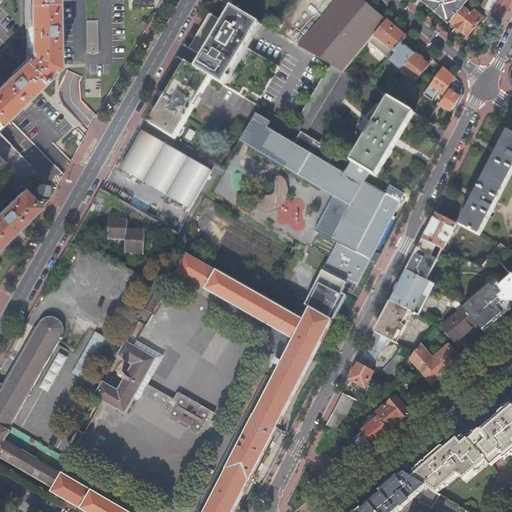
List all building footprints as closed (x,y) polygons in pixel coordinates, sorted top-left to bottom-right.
[(0,127),(56,72),(53,0),(24,0),(25,31),(26,63),(0,87),(0,127)] [(130,0),(131,10),(158,9),(157,0),(130,0)] [(294,0),(271,29),(331,64),(342,71),(344,72),(371,40),(387,20),(371,6),(363,0),(294,0)] [(424,0),(427,2),(450,21),(450,20),(463,5),(466,0),(424,0)] [(511,0),(486,0),(483,7),(491,11),(503,18),(506,13),(511,0)] [(471,12),(463,5),(450,20),(451,21),(451,22),(451,23),(452,24),(452,25),(453,25),(453,26),(454,26),(455,26),(456,26),(457,26),(461,29),(468,35),(483,17),(474,8),(471,12)] [(199,62),(195,68),(211,77),(224,85),(242,96),(246,90),(261,98),(287,54),(284,52),(276,65),(273,63),(274,60),(264,54),(263,57),(246,47),(254,34),(256,30),(261,23),(252,18),(232,7),(228,14),(223,21),(210,14),(205,22),(202,28),(189,48),(202,56),(199,62)] [(88,50),(100,50),(99,20),(88,20),(88,50)] [(371,40),(391,56),(407,37),(391,23),(387,20),(371,40)] [(145,30),(149,24),(143,21),(139,26),(145,30)] [(390,60),(402,70),(402,69),(415,54),(412,51),(409,49),(414,43),(407,37),(391,56),(393,57),(390,60)] [(415,54),(402,69),(416,81),(423,72),(429,65),(415,54)] [(188,64),(186,62),(182,68),(179,74),(166,97),(152,121),(154,123),(185,69),(188,64)] [(208,83),(211,77),(195,68),(188,64),(185,69),(154,123),(152,121),(150,123),(175,139),(197,101),(208,83)] [(298,120),(294,127),(301,131),(305,134),(342,71),(331,64),(298,120)] [(449,90),(457,79),(454,77),(443,68),(424,95),(432,100),(439,91),(445,96),(449,90)] [(395,78),(382,94),(389,98),(401,83),(395,78)] [(445,96),(440,104),(450,111),(460,97),(454,93),(449,90),(445,96)] [(373,125),(351,161),(352,162),(370,172),(377,177),(398,141),(409,122),(412,118),(415,113),(413,112),(389,98),(387,103),(385,106),(373,125)] [(405,194),(390,185),(385,193),(365,181),(370,172),(352,162),(344,175),(328,165),(335,152),(320,142),(305,134),(301,131),(293,144),(268,129),(271,123),(257,114),(247,130),(241,140),(333,196),(350,206),(332,240),(337,243),(323,271),(305,306),(309,308),(332,321),(333,321),(346,295),(342,293),(343,290),(345,287),(354,292),(358,285),(370,260),(373,255),(375,251),(399,204),(405,194)] [(211,171),(142,131),(120,168),(158,189),(190,208),(211,171)] [(471,210),(462,227),(480,236),(494,210),(511,174),(511,133),(511,132),(505,142),(503,141),(498,151),(492,162),(495,163),(482,188),(480,187),(474,198),(469,209),(471,210)] [(492,162),(480,187),(482,188),(495,163),(492,162)] [(39,181),(35,192),(50,197),(53,186),(39,181)] [(101,189),(90,209),(93,211),(96,205),(100,208),(105,200),(108,202),(112,195),(101,189)] [(39,212),(21,194),(12,203),(0,214),(0,249),(11,239),(18,232),(20,230),(39,212)] [(232,194),(229,200),(236,203),(239,198),(232,194)] [(350,206),(333,196),(314,231),(319,234),(332,240),(350,206)] [(469,209),(460,225),(462,227),(471,210),(469,209)] [(257,210),(254,215),(261,219),(264,213),(257,210)] [(429,227),(422,240),(436,247),(444,250),(457,224),(436,213),(429,227)] [(145,230),(127,229),(127,219),(109,218),(108,238),(126,239),(125,251),(144,252),(145,230)] [(436,247),(422,240),(412,261),(407,270),(427,281),(438,260),(431,257),(436,247)] [(501,244),(499,246),(493,254),(499,260),(507,249),(501,244)] [(382,254),(375,251),(370,260),(377,263),(379,259),(382,254)] [(84,511),(233,511),(249,482),(250,483),(258,467),(278,428),(277,427),(283,417),(332,321),(309,308),(305,306),(300,303),(294,314),(186,253),(175,272),(273,328),(293,340),(254,416),(253,415),(225,470),(226,470),(204,511),(128,511),(93,492),(61,473),(5,440),(10,431),(9,430),(58,344),(63,336),(63,334),(64,331),(64,329),(63,327),(63,325),(61,323),(60,321),(58,320),(56,319),(54,318),(52,317),(49,317),(47,318),(45,319),(43,320),(41,321),(40,323),(38,328),(36,327),(3,385),(0,382),(0,458),(52,489),(50,492),(82,511),(84,511)] [(451,307),(456,300),(449,292),(427,281),(407,270),(393,296),(391,301),(414,313),(419,316),(429,296),(451,307)] [(511,276),(502,285),(501,286),(500,285),(498,284),(497,283),(495,282),(494,282),(493,282),(492,283),(492,284),(492,285),(491,285),(491,284),(463,308),(477,324),(484,332),(507,312),(511,308),(511,301),(511,276)] [(145,310),(152,313),(161,297),(155,293),(145,310)] [(398,344),(414,313),(391,301),(377,327),(375,332),(391,340),(398,344)] [(457,342),(477,324),(463,308),(442,326),(450,335),(457,342)] [(437,325),(441,319),(428,313),(425,319),(437,325)] [(276,356),(195,511),(204,511),(226,470),(225,470),(253,415),(254,416),(293,340),(273,328),(272,329),(271,332),(271,334),(270,336),(270,339),(270,342),(270,345),(271,347),(272,350),(274,353),(276,356)] [(86,381),(110,340),(97,332),(73,374),(86,381)] [(387,346),(391,340),(375,332),(361,359),(359,363),(371,370),(384,345),(387,346)] [(132,365),(126,375),(123,380),(118,390),(103,381),(94,397),(101,402),(125,415),(134,398),(147,375),(156,358),(134,346),(126,341),(117,357),(132,365)] [(163,356),(137,341),(134,346),(156,358),(147,375),(150,376),(152,377),(163,356)] [(433,360),(421,345),(415,353),(408,361),(422,378),(429,386),(460,359),(449,347),(433,360)] [(408,361),(415,353),(403,347),(383,376),(392,381),(408,361)] [(60,352),(42,385),(49,389),(54,380),(55,381),(68,356),(60,352)] [(366,388),(374,371),(371,370),(359,363),(350,380),(358,384),(366,388)] [(166,417),(200,436),(201,436),(202,436),(203,436),(203,435),(204,435),(205,433),(206,430),(211,432),(216,423),(212,421),(214,416),(215,415),(215,414),(214,413),(213,412),(180,393),(179,393),(178,393),(177,393),(177,394),(176,394),(173,399),(148,385),(151,379),(151,378),(151,377),(150,376),(147,375),(134,398),(136,400),(137,400),(138,400),(139,400),(139,399),(140,399),(142,394),(168,408),(166,413),(165,414),(165,415),(165,416),(166,416),(166,417)] [(338,432),(355,399),(343,393),(335,409),(327,425),(338,432)] [(401,423),(411,414),(396,397),(376,414),(379,418),(391,431),(401,423)] [(465,481),(487,462),(492,467),(493,465),(500,460),(501,459),(503,457),(506,459),(511,453),(511,404),(510,407),(506,409),(500,415),(478,433),(469,441),(468,439),(462,444),(458,439),(442,452),(440,454),(430,463),(425,467),(412,478),(438,494),(460,475),(465,481)] [(362,433),(373,447),(382,439),(391,431),(379,418),(362,433)] [(68,446),(74,450),(83,433),(77,430),(68,446)] [(373,447),(362,433),(352,441),(368,451),(373,447)] [(397,511),(414,498),(438,511),(468,511),(438,494),(412,478),(404,473),(399,478),(384,490),(358,511),(397,511)]
